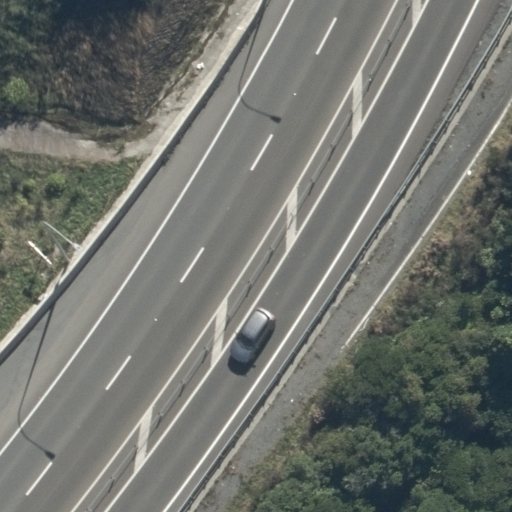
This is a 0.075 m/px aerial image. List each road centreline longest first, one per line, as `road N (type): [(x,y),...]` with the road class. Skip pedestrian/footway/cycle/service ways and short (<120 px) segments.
road 1 (trunk): [(0,511),(118,359),(222,203),(337,0)]
road 2 (trunk): [(443,0),(284,283),(125,511)]
